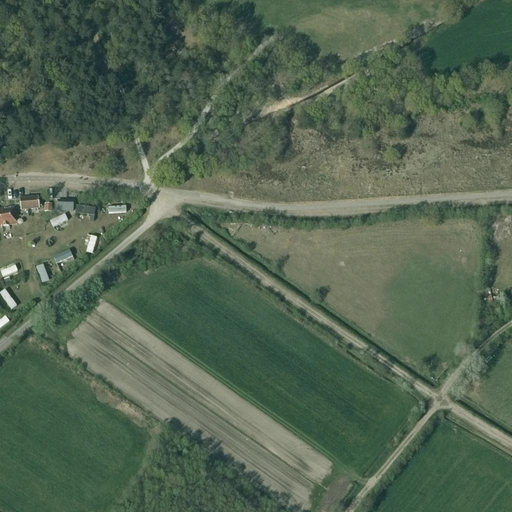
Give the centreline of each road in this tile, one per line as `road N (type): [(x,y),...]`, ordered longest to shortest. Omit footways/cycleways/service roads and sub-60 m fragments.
road 1 (track): [(511,202),(307,216),(144,193),(0,185)]
road 2 (track): [(437,400),(166,208)]
road 3 (unclassified): [(0,348),(183,194)]
road 4 (track): [(437,400),(348,511)]
